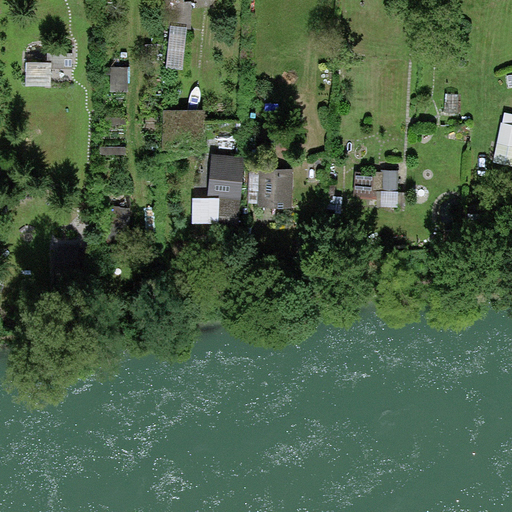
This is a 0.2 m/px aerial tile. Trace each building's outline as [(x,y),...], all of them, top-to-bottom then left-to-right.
[(194,34),(193,1),(176,1),(177,34),(194,34)] [(56,59),(33,59),(32,86),(56,87),(56,59)] [(503,160),(511,160),(511,115),(507,115),(503,160)] [(214,197),(198,196),(198,220),(247,220),(249,153),(215,152),(214,197)] [(299,204),(297,165),(265,166),(266,205),(299,204)]
